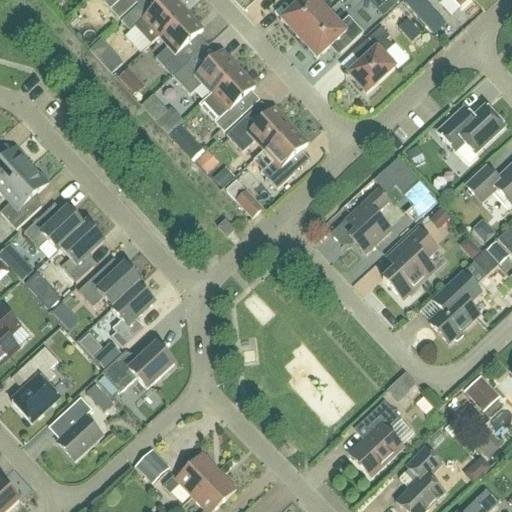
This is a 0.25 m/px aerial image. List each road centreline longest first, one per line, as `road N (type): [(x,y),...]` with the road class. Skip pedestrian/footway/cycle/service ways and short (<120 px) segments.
road 1 (residential): [(511,331),(460,376),(438,384),(416,374),(279,221)]
road 2 (residential): [(197,297),(17,105),(0,98)]
road 3 (residential): [(354,150),(220,0)]
road 4 (residential): [(70,511),(203,393)]
road 5 (residential): [(203,393),(316,511)]
road 6 (residential): [(354,150),(470,43)]
